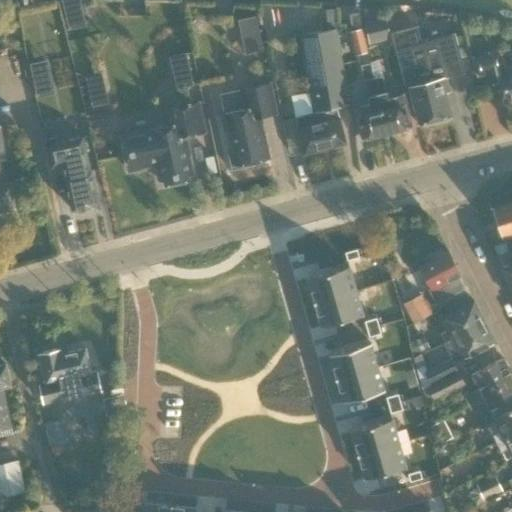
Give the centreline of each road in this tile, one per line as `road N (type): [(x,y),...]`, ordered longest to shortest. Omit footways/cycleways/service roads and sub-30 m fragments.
road 1 (residential): [(127,257),(148,317),(143,479),(339,497)]
road 2 (residential): [(339,497),(337,457),(268,219)]
road 3 (residential): [(511,334),(429,175)]
road 4 (tertiary): [(429,175),(268,219)]
road 5 (tertiary): [(268,219),(127,257)]
road 6 (tertiary): [(127,257),(0,291)]
